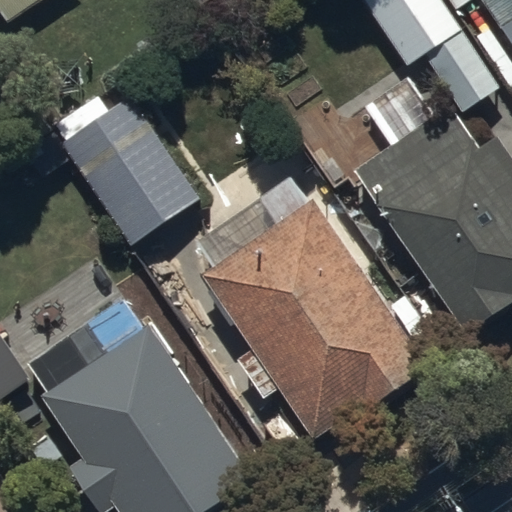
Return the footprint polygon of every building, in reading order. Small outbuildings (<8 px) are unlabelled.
[(0,0),(0,2),(20,30),(61,0),(0,0)] [(444,0),(365,0),(413,72),(430,61),(468,118),(506,93),(444,0)] [(449,0),(460,15),(476,3),(473,0),(449,0)] [(141,107),(71,153),(141,257),(211,211),(141,107)] [(357,166),(316,109),(292,126),(332,184),(357,166)] [(511,187),(466,118),(365,185),(476,351),(511,327),(511,187)] [(317,216),(208,291),(323,458),(432,383),(317,216)] [(154,333),(50,402),(123,511),(236,511),(262,495),(154,333)] [(38,511),(0,456),(0,511),(38,511)]
